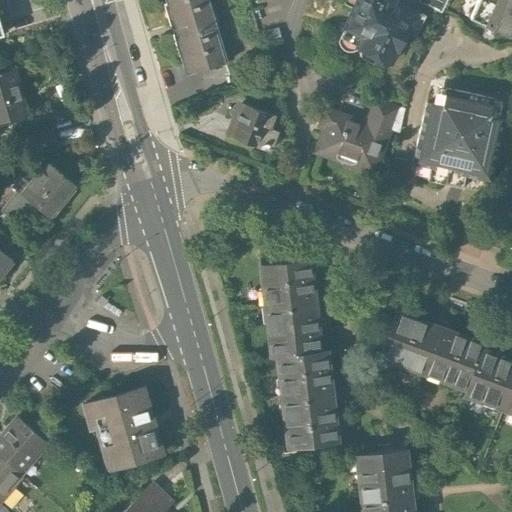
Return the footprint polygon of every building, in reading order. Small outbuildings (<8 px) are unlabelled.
[(225,67),(204,0),(164,0),(188,78),(225,67)] [(414,12),(389,0),(354,0),(339,31),(360,41),(355,51),(388,67),(414,12)] [(418,0),(417,2),(440,13),(446,0),(418,0)] [(508,40),(511,31),(511,13),(481,0),(479,0),(469,22),(508,40)] [(511,0),(481,0),(511,13),(511,0)] [(0,122),(25,115),(12,69),(0,72),(0,122)] [(425,105),(411,163),(489,181),(503,123),(496,122),(500,102),(438,87),(433,106),(425,105)] [(395,107),(374,100),(363,132),(342,125),(345,117),(323,109),(316,130),(320,132),(312,156),(372,176),(395,107)] [(273,118),(239,105),(227,138),(268,154),(276,135),(267,132),(273,118)] [(54,144),(50,130),(28,136),(32,150),(54,144)] [(75,190),(43,165),(19,196),(14,192),(0,209),(0,212),(16,224),(30,206),(50,222),(75,190)] [(0,281),(13,267),(0,256),(0,281)] [(308,261),(261,266),(271,357),(276,356),(317,352),(308,261)] [(484,346),(398,313),(380,361),(466,394),(482,351),(484,346)] [(326,351),(317,352),(276,356),(286,449),(336,443),(326,351)] [(511,362),(482,351),(466,394),(464,398),(511,415),(511,362)] [(103,428),(114,469),(163,456),(145,389),(85,405),(92,431),(103,428)] [(0,439),(0,459),(21,479),(49,448),(18,420),(0,439)] [(360,511),(410,511),(404,452),(354,457),(360,511)] [(0,459),(0,504),(22,480),(21,479),(0,459)] [(152,484),(124,511),(164,511),(172,504),(152,484)]
